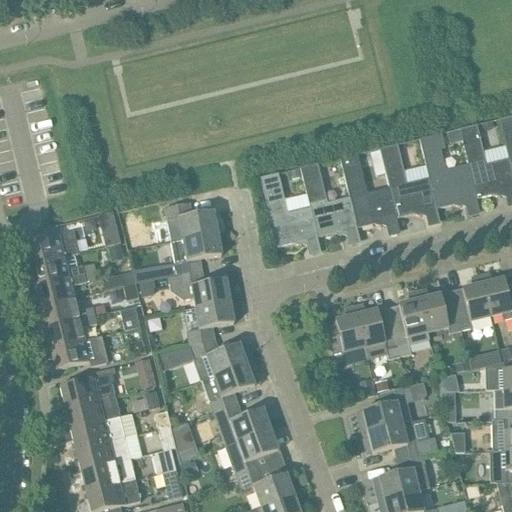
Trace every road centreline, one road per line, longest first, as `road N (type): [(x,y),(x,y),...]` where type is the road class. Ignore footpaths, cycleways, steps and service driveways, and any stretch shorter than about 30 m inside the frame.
road 1 (residential): [(255,298),(511,235)]
road 2 (residential): [(330,511),(255,298)]
road 3 (residential): [(0,42),(169,0)]
road 4 (unclassified): [(2,511),(10,415),(0,361)]
